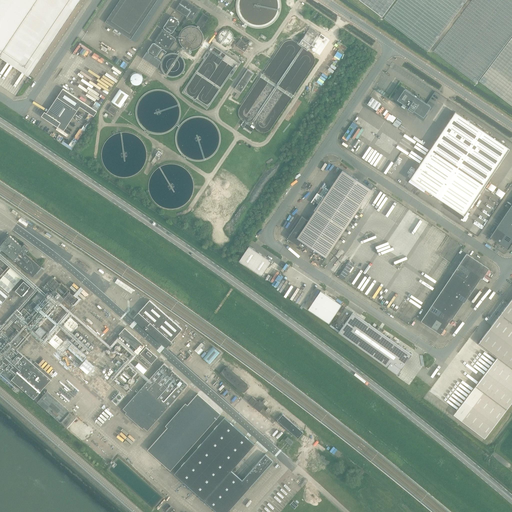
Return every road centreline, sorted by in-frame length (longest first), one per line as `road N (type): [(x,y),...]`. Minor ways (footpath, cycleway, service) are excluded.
road 1 (primary): [(511,499),(322,346),(0,122)]
road 2 (unclassified): [(441,358),(264,239),(327,144)]
road 3 (unclassified): [(510,268),(327,144)]
road 4 (unclassified): [(138,511),(0,391)]
road 5 (unclassified): [(97,0),(23,110),(0,95)]
road 6 (unclassified): [(511,126),(392,45)]
